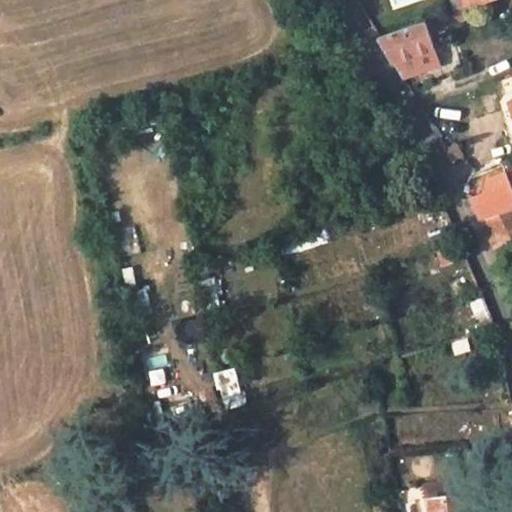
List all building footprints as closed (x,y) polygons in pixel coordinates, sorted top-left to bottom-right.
[(457,12),(425,23),(429,33),(446,27),(445,24),(460,19),(457,12)] [(377,36),(393,63),(434,45),(429,33),(425,23),(377,36)] [(438,54),(434,45),(393,63),(398,72),(438,54)] [(162,106),(149,110),(152,122),(165,119),(162,106)] [(455,138),(442,144),(447,156),(460,149),(455,138)] [(469,198),(482,221),(511,210),(511,191),(504,173),(488,180),(484,192),(469,198)] [(511,210),(482,221),(494,246),(511,240),(511,210)] [(511,240),(494,246),(499,259),(511,253),(511,240)] [(216,370),(222,405),(241,402),(236,367),(216,370)] [(511,464),(511,444),(501,447),(504,466),(511,464)] [(423,500),(446,497),(444,483),(420,486),(422,500),(423,500)] [(423,500),(425,511),(462,511),(460,495),(446,497),(423,500)]
